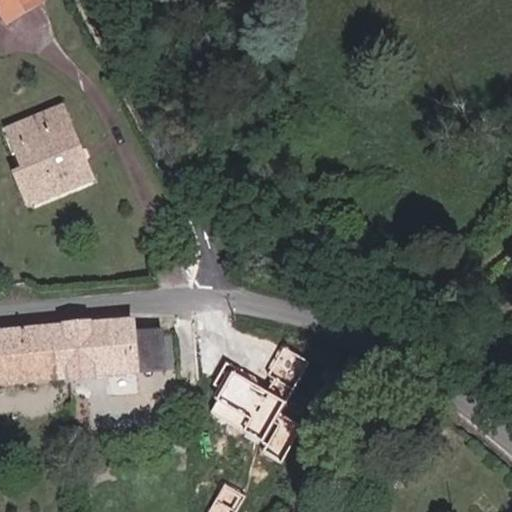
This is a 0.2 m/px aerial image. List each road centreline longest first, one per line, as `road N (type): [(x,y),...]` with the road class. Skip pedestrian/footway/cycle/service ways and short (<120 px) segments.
road 1 (residential): [(229,296),(218,247),(85,0)]
road 2 (unclassified): [(511,438),(382,340),(330,317),(229,296)]
road 3 (unclassified): [(229,296),(0,312)]
